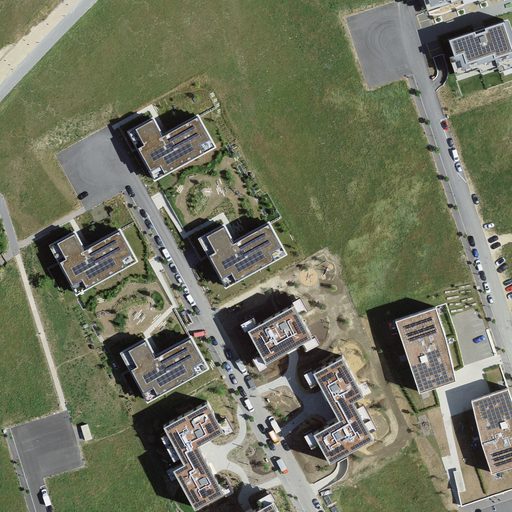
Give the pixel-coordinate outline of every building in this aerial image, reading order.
[(481,0),(417,0),(425,19),(481,1),(481,0)] [(457,39),(445,43),(461,91),(511,73),(511,30),(509,22),(457,39)] [(153,116),(126,131),(155,183),(217,150),(198,114),(162,133),(153,116)] [(199,239),(227,291),(288,257),(269,223),(237,241),(234,242),(225,225),(199,239)] [(87,247),(86,247),(77,230),(47,246),(77,301),(142,265),(122,228),(87,247)] [(315,337),(310,339),(300,317),(308,313),(300,298),(292,303),(295,308),(259,326),(254,316),(237,325),(244,338),(248,336),(258,356),(253,359),(260,373),(303,345),(307,353),(319,344),(315,337)] [(434,307),(395,320),(419,396),(456,384),(446,342),(434,307)] [(146,340),(120,354),(148,406),(211,371),(192,337),(158,355),(155,357),(146,340)] [(311,369),(303,373),(310,387),(318,382),(340,423),(315,436),(313,432),(305,436),(311,447),(319,443),(330,465),(376,440),(372,433),(377,430),(364,405),(357,409),(353,402),(371,392),(366,384),(355,389),(341,363),(315,376),(311,369)] [(493,476),(511,470),(511,400),(508,389),(472,401),(482,445),(493,476)] [(207,402),(162,425),(179,456),(197,446),(205,442),(223,432),(207,402)] [(174,471),(196,510),(224,495),(197,446),(179,456),(184,466),(174,471)] [(250,511),(278,511),(272,500),(250,511)]
